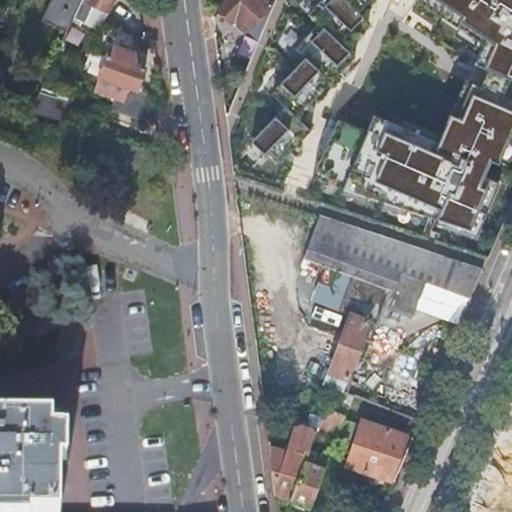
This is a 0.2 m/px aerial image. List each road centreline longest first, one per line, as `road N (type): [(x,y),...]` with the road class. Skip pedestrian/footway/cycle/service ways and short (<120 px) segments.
road 1 (tertiary): [(183,0),(246,511)]
road 2 (secondary): [(423,511),(511,302)]
road 3 (unknown): [(511,123),(397,73),(421,0)]
